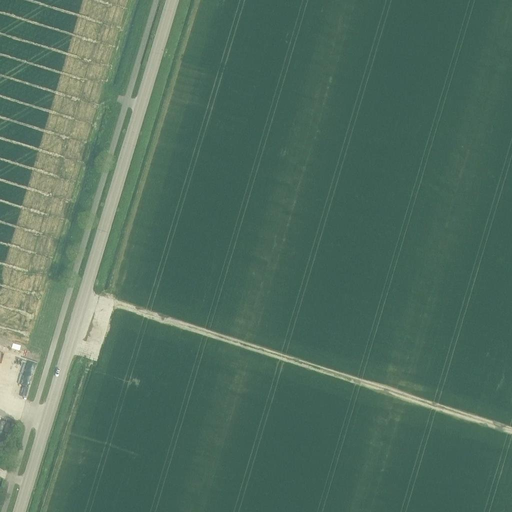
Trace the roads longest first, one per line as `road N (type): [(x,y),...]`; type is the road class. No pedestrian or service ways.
road 1 (secondary): [(18,511),(171,0)]
road 2 (track): [(83,294),(511,431)]
road 3 (track): [(107,301),(198,0)]
